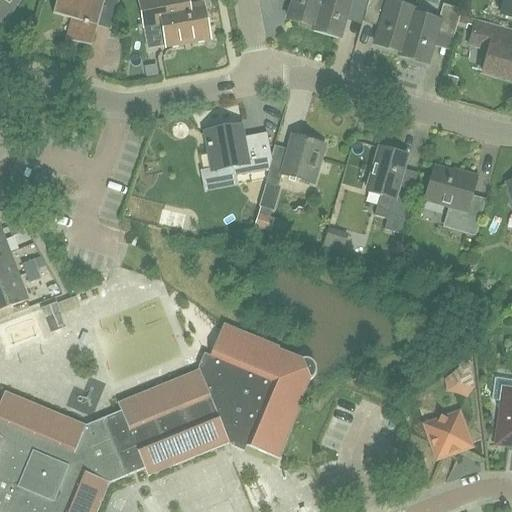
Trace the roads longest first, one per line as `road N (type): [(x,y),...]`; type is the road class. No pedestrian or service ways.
road 1 (residential): [(7,77),(121,105),(260,82)]
road 2 (residential): [(260,82),(321,83),(511,133)]
